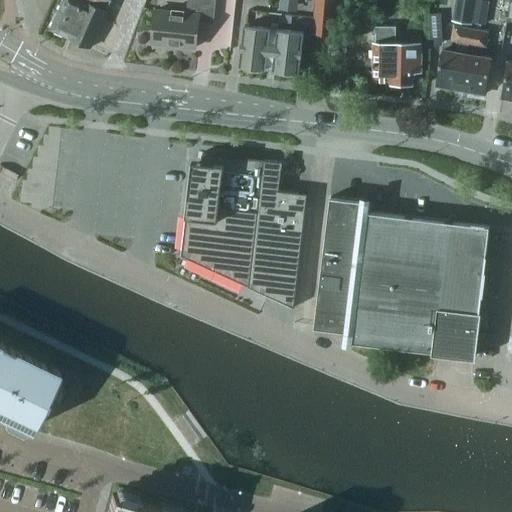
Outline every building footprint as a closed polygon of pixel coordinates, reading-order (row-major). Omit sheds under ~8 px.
[(64,0),(56,17),(51,29),(71,37),(70,39),(89,47),(110,0),(64,0)] [(155,10),(154,17),(152,41),(196,46),(198,21),(212,23),(213,17),(214,0),(187,0),(186,13),(155,10)] [(332,34),(334,0),(314,0),(312,32),(332,34)] [(454,0),(451,20),(472,24),(472,22),(474,12),(475,0),(454,0)] [(485,24),(486,14),(474,12),(472,22),(485,24)] [(280,22),(291,23),(292,15),(281,14),(280,22)] [(443,45),(442,48),(436,84),(439,85),(441,87),(449,89),(451,87),(460,88),(470,27),(455,24),(452,40),(447,39),(443,45)] [(239,65),(299,72),(303,32),(244,25),(239,65)] [(396,43),(396,26),(375,26),(374,80),(392,80),(392,81),(412,81),(412,70),(420,70),(421,43),(396,43)] [(470,27),(460,88),(472,90),(474,93),(481,94),(483,92),(486,93),(492,56),(475,53),(477,44),(485,45),(488,30),(470,27)] [(511,60),(508,60),(502,96),(505,96),(506,98),(511,99),(511,60)] [(191,168),(181,255),(294,307),(307,192),(279,189),(282,161),(203,151),(201,169),(191,168)] [(352,341),(473,356),(489,225),(369,211),(370,201),(330,196),(328,206),(314,327),(353,331),(352,341)] [(0,414),(30,429),(58,370),(0,342),(0,414)] [(110,497),(111,497),(106,511),(174,511),(114,495),(115,495),(111,494),(110,497)]
